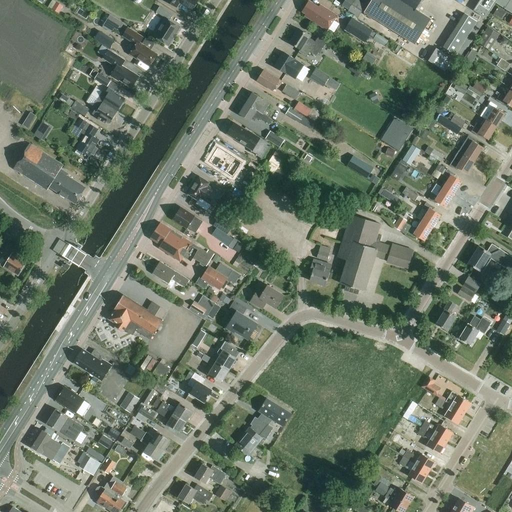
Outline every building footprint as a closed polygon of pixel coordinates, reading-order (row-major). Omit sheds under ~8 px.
[(196,5),(198,1),(197,0),(164,0),(165,0),(176,8),(179,3),(192,11),(192,10),(193,11),(196,5)] [(359,18),(366,7),(356,0),(355,0),(348,11),(359,18)] [(415,47),(432,21),(418,12),(425,0),(373,0),(364,14),(415,47)] [(511,0),(478,0),(472,9),(485,17),(494,2),(511,13),(511,0)] [(56,2),(51,9),(58,14),(62,7),(56,2)] [(319,8),(309,2),(303,12),(306,14),(304,16),(327,30),(336,16),(320,5),(319,8)] [(169,46),(180,28),(169,21),(173,16),(159,7),(156,13),(165,19),(154,36),(169,46)] [(498,8),(493,15),(501,20),(506,13),(498,8)] [(468,10),(447,45),(462,54),(482,19),(468,10)] [(120,31),(124,25),(110,15),(106,22),(109,24),(107,27),(114,31),(115,28),(120,31)] [(352,19),(344,30),(365,43),(372,31),(352,19)] [(142,45),(140,43),(143,38),(128,28),(122,37),(136,45),(129,55),(137,60),(137,59),(149,67),(157,55),(151,51),(156,44),(147,38),(142,45)] [(478,44),(488,50),(498,35),(488,28),(478,44)] [(315,42),(308,38),(309,36),(299,29),(290,43),(300,50),(298,52),(305,57),(309,51),(315,55),(318,52),(320,53),(327,42),(318,37),(315,42)] [(376,38),(387,44),(391,37),(379,31),(376,38)] [(440,45),(439,45),(435,42),(427,55),(444,66),(452,53),(440,45)] [(135,83),(139,77),(122,66),(125,61),(109,51),(108,51),(103,48),(100,54),(117,66),(111,76),(119,82),(119,81),(132,89),(134,86),(134,87),(136,84),(135,83)] [(275,67),(295,80),(302,68),(293,62),(295,60),(284,53),(275,67)] [(505,72),(510,65),(502,60),(497,67),(505,72)] [(329,78),(330,77),(316,69),(310,79),(324,87),(325,85),(329,78)] [(110,81),(93,70),(90,75),(95,79),(94,80),(106,87),(110,81)] [(273,91),(280,81),(264,71),(257,81),(273,91)] [(333,80),(329,78),(325,85),(329,87),(333,80)] [(478,81),(473,88),(483,95),(487,88),(478,81)] [(98,100),(117,112),(125,100),(118,95),(122,89),(111,82),(108,87),(109,88),(105,95),(102,93),(98,100)] [(459,83),(455,88),(464,95),(466,93),(468,89),(459,83)] [(296,101),(300,93),(287,85),(282,93),(296,101)] [(478,101),(482,95),(470,87),(468,89),(466,93),(478,101)] [(511,108),(511,88),(505,98),(499,95),(496,101),(503,105),(504,103),(511,108)] [(246,104),(268,119),(271,114),(266,111),(270,104),(252,93),(246,104)] [(369,96),(372,102),(378,99),(375,93),(369,96)] [(110,124),(117,112),(98,100),(93,107),(96,109),(92,115),(98,118),(99,117),(110,124)] [(85,117),(89,111),(76,102),(72,109),(85,117)] [(492,126),(496,128),(505,115),(496,109),(497,107),(490,102),(486,108),(492,112),(486,120),(489,123),(493,125),(492,126)] [(307,118),(311,111),(299,103),(294,110),(307,118)] [(239,115),(249,122),(252,117),(259,121),(261,119),(270,125),(272,121),(268,119),(246,104),(239,115)] [(300,124),(304,118),(290,109),(286,115),(300,124)] [(33,126),(39,113),(33,110),(27,123),(33,126)] [(75,120),(78,114),(71,110),(68,115),(75,120)] [(457,135),(461,128),(440,114),(435,120),(457,135)] [(462,128),(466,122),(455,115),(451,121),(462,128)] [(77,149),(75,153),(80,156),(83,153),(89,157),(90,155),(93,157),(98,150),(95,148),(99,141),(94,137),(98,131),(80,119),(75,126),(82,130),(77,138),(81,141),(76,149),(77,149)] [(428,130),(433,123),(426,119),(422,126),(428,130)] [(488,140),(496,128),(492,126),(493,125),(489,123),(486,120),(480,130),(474,126),(471,132),(478,137),(479,134),(488,140)] [(42,123),(34,136),(41,140),(49,127),(42,123)] [(246,133),(233,124),(227,134),(240,142),(239,144),(251,151),(250,153),(261,159),(269,146),(247,131),(246,133)] [(280,148),(284,142),(271,134),(267,140),(280,148)] [(472,159),(475,161),(483,148),(474,142),(476,140),(468,136),(459,150),(465,154),(468,156),(472,159)] [(414,163),(423,148),(415,142),(405,158),(414,163)] [(86,188),(67,176),(68,174),(61,170),(63,166),(30,144),(13,169),(47,191),(49,187),(75,204),(86,188)] [(234,175),(241,164),(217,148),(209,162),(222,171),(224,168),(234,175)] [(387,150),(385,156),(392,158),(394,152),(387,150)] [(429,155),(441,162),(444,157),(432,150),(429,155)] [(466,174),(475,161),(472,159),(468,156),(465,154),(459,150),(449,166),(456,171),(458,169),(466,174)] [(275,152),(269,162),(267,161),(264,165),(273,170),(277,165),(275,164),(276,161),(280,164),(284,158),(275,152)] [(347,167),(367,179),(374,169),(353,156),(347,167)] [(395,170),(390,177),(397,182),(402,175),(395,170)] [(443,188),(453,195),(461,182),(452,177),(454,175),(447,170),(443,176),(448,179),(443,188)] [(215,206),(222,194),(207,186),(209,183),(199,177),(188,195),(198,200),(200,197),(215,206)] [(415,202),(419,196),(405,188),(402,193),(415,202)] [(445,208),(453,195),(443,188),(437,198),(431,194),(428,200),(435,204),(436,202),(445,208)] [(398,207),(402,201),(385,190),(381,196),(398,207)] [(230,195),(214,219),(225,226),(240,202),(230,195)] [(421,222),(432,229),(440,216),(431,210),(432,208),(425,204),(421,210),(422,210),(417,218),(422,221),(421,222)] [(186,229),(187,228),(195,233),(202,222),(181,208),(173,220),(186,229)] [(391,247),(379,244),(381,237),(377,236),(380,225),(351,216),(337,258),(347,261),(340,284),(346,286),(344,290),(357,294),(359,290),(364,292),(375,257),(387,261),(386,262),(407,269),(413,252),(392,245),(391,247)] [(400,232),(407,222),(401,218),(394,228),(400,232)] [(423,242),(432,229),(421,222),(415,232),(409,228),(406,234),(413,238),(414,236),(423,242)] [(151,238),(151,239),(161,245),(159,248),(180,261),(183,257),(191,262),(193,258),(200,248),(193,244),(161,223),(160,224),(154,234),(151,238)] [(216,229),(211,235),(228,247),(233,240),(216,229)] [(321,245),(317,259),(327,262),(331,248),(321,245)] [(511,257),(492,245),(487,252),(479,246),(467,265),(479,272),(488,258),(511,273),(511,257)] [(18,276),(26,262),(17,257),(18,255),(5,248),(2,253),(10,258),(4,267),(18,276)] [(207,253),(200,263),(206,267),(214,254),(209,250),(207,253)] [(255,254),(249,259),(254,265),(259,259),(255,254)] [(216,256),(212,262),(217,265),(221,259),(216,256)] [(313,268),(309,281),(318,284),(318,285),(321,286),(322,285),(325,286),(327,279),(330,280),(332,274),(329,273),(331,265),(327,264),(316,261),(313,260),(310,268),(313,268)] [(181,276),(162,264),(160,262),(153,274),(168,284),(171,279),(187,289),(191,282),(181,276)] [(209,267),(202,278),(209,283),(220,289),(227,278),(232,271),(221,264),(216,271),(209,267)] [(468,276),(462,287),(474,295),(481,284),(468,276)] [(284,296),(268,286),(264,292),(259,289),(250,302),(262,309),(266,303),(276,309),(284,296)] [(474,295),(462,287),(457,294),(470,302),(474,295)] [(230,300),(223,295),(219,300),(227,305),(230,300)] [(135,305),(122,297),(114,310),(115,310),(109,320),(116,324),(114,326),(115,327),(114,329),(120,332),(121,331),(123,332),(124,329),(132,334),(135,330),(150,339),(167,312),(153,303),(148,311),(138,304),(135,305)] [(248,339),(257,324),(243,315),(247,308),(234,301),(228,311),(234,315),(226,328),(234,332),(235,331),(248,339)] [(447,332),(456,317),(451,314),(456,305),(449,301),(444,310),(445,310),(436,325),(447,332)] [(194,303),(189,311),(205,321),(210,312),(194,303)] [(481,320),(475,316),(469,325),(468,324),(459,338),(470,345),(479,331),(484,334),(491,324),(482,318),(481,320)] [(503,335),(510,324),(502,320),(496,331),(503,335)] [(196,338),(192,345),(197,348),(201,341),(196,338)] [(216,362),(229,370),(240,351),(224,341),(217,353),(219,354),(218,355),(220,356),(216,362)] [(91,355),(82,350),(74,363),(80,368),(100,380),(110,365),(101,359),(103,356),(94,350),(91,355)] [(216,362),(204,355),(202,360),(213,367),(208,375),(221,382),(229,370),(216,362)] [(170,368),(161,362),(153,373),(163,380),(170,368)] [(195,373),(188,384),(193,388),(189,394),(204,403),(212,391),(202,384),(205,379),(195,373)] [(432,383),(433,381),(428,377),(423,385),(424,386),(424,387),(435,395),(440,388),(432,383)] [(163,395),(166,390),(157,385),(154,390),(163,395)] [(75,413),(84,399),(72,391),(65,387),(55,401),(62,405),(75,413)] [(143,402),(148,405),(155,392),(150,389),(143,402)] [(132,414),(141,400),(129,393),(120,407),(132,414)] [(442,409),(447,403),(435,395),(431,401),(442,409)] [(451,406),(464,414),(470,403),(457,395),(451,406)] [(291,414),(269,400),(268,399),(266,398),(258,411),(262,414),(258,418),(255,417),(250,424),(252,425),(250,428),(249,428),(235,445),(248,456),(258,443),(262,439),(263,438),(265,439),(273,428),(268,425),(272,420),(283,426),(291,414)] [(424,398),(421,403),(430,408),(433,403),(424,398)] [(153,406),(158,409),(162,402),(157,399),(153,406)] [(162,402),(158,409),(159,410),(157,413),(169,420),(167,424),(180,432),(186,422),(173,414),(171,412),(166,409),(167,406),(162,402)] [(179,404),(173,414),(186,422),(192,412),(179,404)] [(142,406),(138,412),(147,418),(150,420),(154,414),(142,406)] [(458,424),(464,414),(451,406),(444,416),(458,424)] [(83,427),(67,417),(67,416),(61,413),(56,410),(47,424),(52,427),(53,428),(58,431),(74,441),(83,427)] [(119,417),(129,423),(133,417),(122,411),(119,417)] [(147,418),(138,412),(135,417),(144,423),(147,418)] [(97,413),(92,420),(101,425),(105,418),(97,413)] [(405,414),(396,429),(404,433),(413,418),(405,414)] [(425,420),(420,428),(421,428),(428,432),(432,425),(425,420)] [(453,433),(439,425),(433,435),(446,443),(453,433)] [(131,433),(135,436),(140,429),(135,426),(131,433)] [(421,428),(417,434),(424,438),(428,432),(421,428)] [(111,429),(107,435),(115,440),(119,434),(111,429)] [(140,429),(135,436),(146,443),(145,444),(147,446),(143,452),(156,461),(163,450),(148,440),(143,436),(146,433),(140,429)] [(43,431),(32,448),(41,454),(42,453),(51,459),(52,460),(62,445),(50,438),(51,436),(48,434),(43,431)] [(153,437),(146,433),(143,436),(148,440),(163,450),(170,439),(157,431),(153,437)] [(446,443),(433,435),(426,446),(440,454),(446,443)] [(102,436),(97,443),(107,449),(111,442),(102,436)] [(412,448),(415,445),(403,436),(400,439),(412,448)] [(131,448),(133,444),(125,439),(122,443),(131,448)] [(124,457),(127,451),(118,446),(115,451),(124,457)] [(98,455),(88,449),(85,453),(95,459),(98,455)] [(406,451),(402,457),(410,462),(414,456),(406,451)] [(415,465),(428,473),(434,463),(421,454),(415,465)] [(94,476),(101,464),(86,455),(79,467),(94,476)] [(421,484),(428,473),(415,465),(410,462),(402,457),(399,463),(411,471),(408,475),(421,484)] [(109,475),(116,463),(109,458),(101,470),(109,475)] [(140,459),(137,466),(149,469),(151,462),(140,459)] [(210,469),(203,464),(195,478),(205,484),(209,476),(214,479),(214,480),(220,483),(226,474),(212,466),(210,469)] [(104,507),(106,509),(122,484),(123,482),(114,476),(111,481),(109,483),(107,483),(104,488),(102,487),(99,487),(97,488),(95,490),(95,493),(97,495),(100,497),(96,503),(99,504),(98,505),(103,508),(104,507)] [(378,487),(408,506),(413,497),(400,489),(397,492),(390,488),(390,489),(381,483),(378,487)] [(122,484),(106,509),(109,510),(108,511),(109,511),(118,511),(120,508),(122,509),(126,503),(120,499),(127,489),(125,488),(126,487),(122,484)] [(213,494),(197,484),(194,489),(186,485),(178,498),(188,504),(192,497),(204,504),(206,500),(209,501),(213,494)] [(225,502),(232,492),(223,485),(216,495),(225,502)] [(399,511),(404,511),(408,506),(378,487),(376,491),(385,497),(384,498),(392,502),(389,506),(399,511)] [(349,506),(358,511),(368,511),(370,509),(353,499),(349,506)] [(452,511),(453,511),(472,511),(475,509),(459,499),(452,511)]
